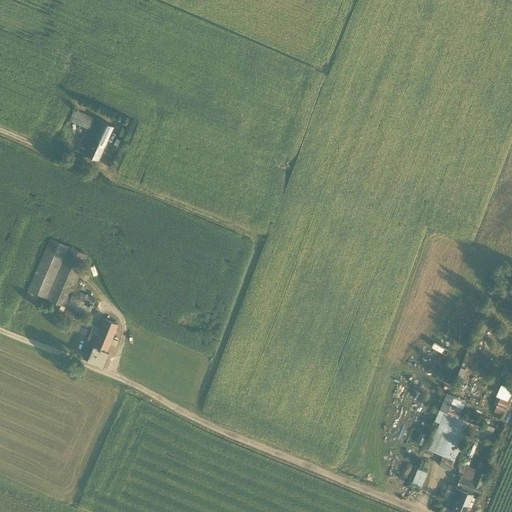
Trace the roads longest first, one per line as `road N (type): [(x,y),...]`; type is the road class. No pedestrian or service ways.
road 1 (track): [(0,329),(421,511)]
road 2 (track): [(193,416),(256,241),(114,179)]
